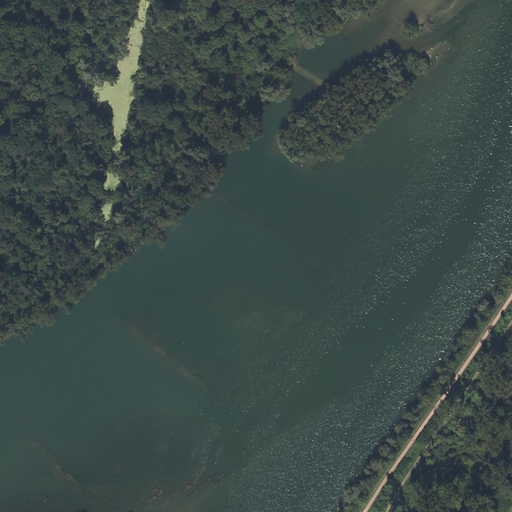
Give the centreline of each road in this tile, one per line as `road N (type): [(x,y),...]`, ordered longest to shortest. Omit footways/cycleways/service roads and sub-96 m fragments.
road 1 (track): [(245,100),(201,166),(126,242),(0,320)]
road 2 (track): [(511,297),(364,511)]
road 3 (track): [(388,511),(511,322)]
